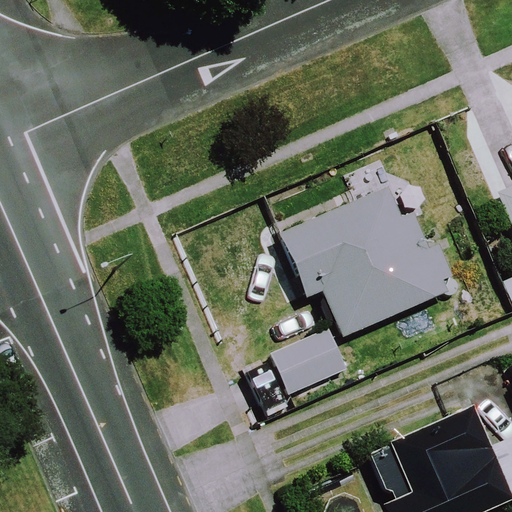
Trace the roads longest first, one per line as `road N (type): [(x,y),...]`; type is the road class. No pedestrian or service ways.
road 1 (residential): [(332,0),(0,140)]
road 2 (unclassified): [(0,201),(134,511)]
